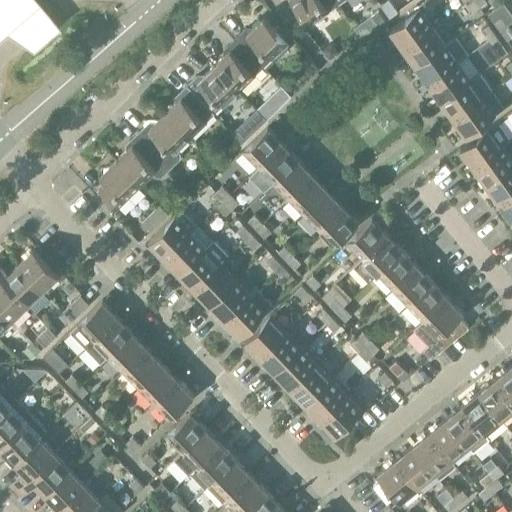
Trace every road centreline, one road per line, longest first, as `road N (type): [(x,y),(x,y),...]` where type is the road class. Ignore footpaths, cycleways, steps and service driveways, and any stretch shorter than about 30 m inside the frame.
road 1 (residential): [(34,183),(303,464),(336,481)]
road 2 (residential): [(34,183),(223,0)]
road 3 (residential): [(336,481),(511,332)]
road 4 (tertiary): [(0,146),(163,0)]
road 5 (residential): [(511,290),(419,179)]
